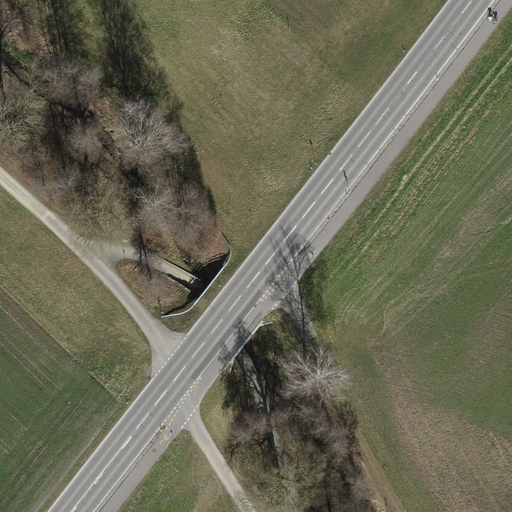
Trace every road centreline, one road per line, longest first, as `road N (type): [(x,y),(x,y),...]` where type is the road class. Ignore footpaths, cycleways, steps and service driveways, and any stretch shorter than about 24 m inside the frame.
road 1 (secondary): [(470,0),(74,511)]
road 2 (track): [(98,257),(143,313),(189,409),(253,511)]
road 3 (track): [(406,511),(263,267)]
road 4 (track): [(0,170),(98,257)]
